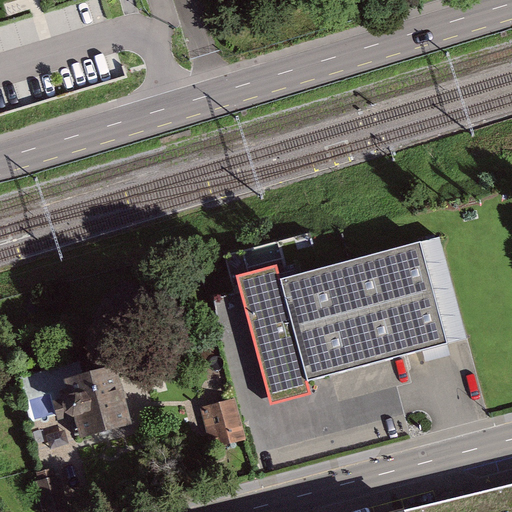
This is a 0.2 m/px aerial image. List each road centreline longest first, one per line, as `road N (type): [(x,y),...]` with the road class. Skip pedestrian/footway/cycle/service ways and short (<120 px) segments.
road 1 (primary): [(0,160),(511,5)]
road 2 (tertiary): [(246,511),(511,441)]
